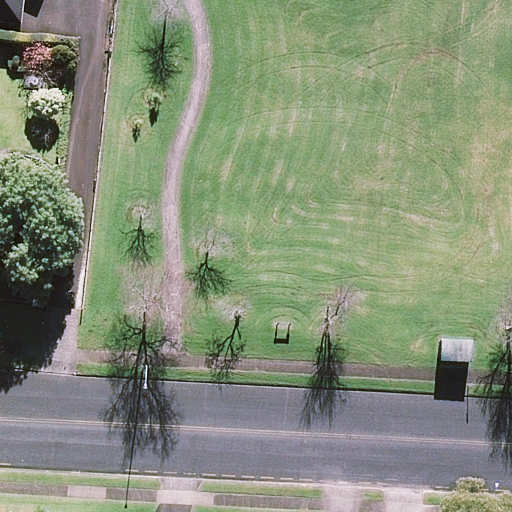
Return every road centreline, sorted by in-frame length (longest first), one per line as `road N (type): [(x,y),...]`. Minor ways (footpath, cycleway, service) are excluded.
road 1 (tertiary): [(0,417),(390,442)]
road 2 (tertiary): [(390,442),(511,448)]
